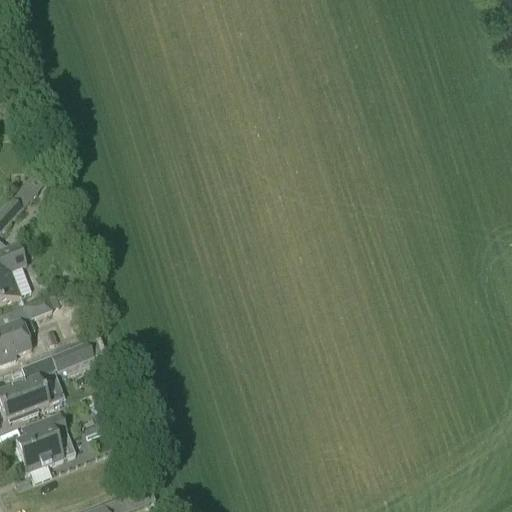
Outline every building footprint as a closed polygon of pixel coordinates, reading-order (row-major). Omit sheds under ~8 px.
[(10,204),(22,215),(37,198),(25,187),(10,204)] [(0,214),(0,238),(22,215),(10,204),(0,214)] [(0,309),(1,309),(19,302),(18,301),(29,297),(20,273),(25,271),(17,249),(0,255),(0,309)] [(46,303),(0,321),(0,329),(1,333),(19,327),(20,328),(28,325),(29,326),(51,317),(46,303)] [(99,343),(92,326),(81,331),(84,339),(77,342),(80,350),(99,343)] [(19,327),(1,333),(0,334),(0,370),(15,364),(14,361),(30,355),(20,328),(19,327)] [(99,343),(80,350),(50,362),(56,379),(93,365),(98,377),(110,372),(99,343)] [(0,397),(0,415),(4,427),(20,421),(22,424),(37,418),(36,415),(48,410),(43,398),(33,402),(28,387),(0,397)] [(25,480),(75,461),(58,419),(20,434),(25,446),(13,450),(25,480)] [(144,495),(122,504),(124,511),(143,511),(149,510),(144,495)]
